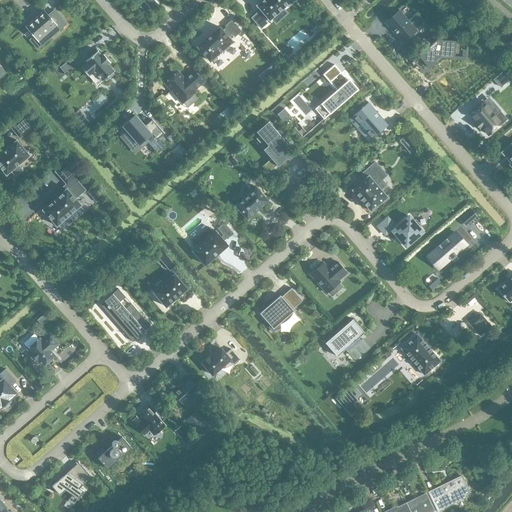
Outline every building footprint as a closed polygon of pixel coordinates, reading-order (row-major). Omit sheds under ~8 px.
[(157,0),(144,0),(139,4),(148,15),(161,4),(157,0)] [(258,12),(252,17),(261,28),(267,23),(265,21),(268,18),(269,20),(292,0),(262,0),(256,5),(261,10),(258,13),(258,12)] [(44,10),(26,26),(34,35),(38,40),(55,25),(59,30),(66,24),(54,10),(48,15),(44,10)] [(399,10),(385,22),(403,42),(416,30),(415,29),(424,21),(417,13),(408,20),(399,10)] [(220,27),(197,46),(210,61),(232,41),(228,37),(232,33),(234,36),(241,31),(231,20),(225,26),(227,27),(223,30),(220,27)] [(437,40),(418,55),(428,67),(442,56),(459,57),(460,41),(437,40)] [(81,66),(81,67),(89,76),(89,75),(95,71),(98,75),(97,75),(99,77),(100,77),(102,80),(102,81),(104,79),(106,81),(114,74),(113,72),(115,70),(114,70),(108,64),(110,62),(110,63),(111,62),(103,54),(102,56),(98,51),(98,50),(86,60),(86,61),(87,61),(87,62),(82,67),(81,66)] [(71,58),(60,67),(66,74),(77,65),(71,58)] [(334,64),(323,74),(330,82),(341,72),(334,64)] [(178,71),(165,83),(182,103),(195,91),(194,90),(204,81),(194,70),(184,79),(178,71)] [(349,79),(315,108),(324,118),(358,89),(349,79)] [(368,102),(352,115),(372,138),(388,125),(368,102)] [(483,102),(470,113),(476,121),(475,122),(480,129),(482,127),(488,134),(507,119),(500,111),(495,116),(483,102)] [(229,104),(218,113),(224,120),(235,110),(229,104)] [(285,106),(280,110),(287,119),(293,115),(285,106)] [(25,114),(10,127),(20,138),(35,125),(25,114)] [(130,115),(121,123),(127,130),(121,136),(130,145),(136,140),(142,146),(147,141),(158,153),(165,146),(158,139),(164,133),(152,119),(144,126),(135,115),(132,118),(130,115)] [(308,131),(300,121),(295,125),(303,135),(308,131)] [(271,125),(260,135),(268,145),(264,148),(272,157),(262,166),(268,172),(268,171),(278,163),(279,165),(288,158),(289,160),(295,155),(279,137),(281,135),(271,125)] [(407,134),(400,140),(405,145),(412,139),(407,134)] [(46,139),(41,144),(45,148),(43,150),(46,154),(48,152),(52,157),(58,153),(46,139)] [(0,166),(6,173),(5,174),(6,174),(7,174),(11,170),(15,175),(22,170),(18,164),(28,156),(29,156),(29,155),(29,154),(28,154),(17,141),(17,140),(16,141),(0,154),(0,166)] [(173,147),(178,156),(186,151),(181,143),(173,147)] [(511,143),(502,152),(511,163),(510,164),(511,166),(511,143)] [(66,189),(42,209),(57,226),(62,221),(66,226),(80,214),(75,209),(81,205),(75,198),(85,190),(75,177),(78,175),(67,161),(55,171),(66,184),(64,186),(66,189)] [(367,178),(352,189),(371,210),(387,197),(381,189),(386,185),(375,171),(379,167),(375,162),(363,173),(367,178)] [(256,187),(235,205),(247,219),(268,200),(256,187)] [(471,210),(461,220),(465,225),(476,216),(471,210)] [(409,216),(392,230),(406,247),(423,231),(409,216)] [(387,217),(378,226),(385,234),(394,226),(387,217)] [(206,238),(192,250),(205,265),(227,245),(223,240),(226,238),(227,238),(233,233),(224,223),(218,228),(224,235),(221,237),(215,230),(213,232),(209,227),(202,233),(206,238)] [(439,246),(433,252),(444,264),(450,258),(450,259),(455,254),(466,244),(455,232),(448,239),(447,238),(439,245),(439,246)] [(162,250),(157,255),(167,267),(172,262),(162,250)] [(323,262),(310,274),(327,293),(340,281),(338,280),(347,272),(337,261),(329,269),(323,262)] [(174,274),(153,292),(166,306),(187,288),(174,274)] [(511,275),(497,289),(509,302),(511,299),(511,275)] [(112,293),(104,300),(108,305),(107,306),(109,308),(110,307),(113,311),(110,314),(121,327),(124,324),(135,336),(132,340),(133,342),(137,338),(145,331),(144,329),(147,326),(136,314),(139,312),(132,304),(126,308),(120,301),(126,297),(118,288),(113,293),(112,293)] [(280,295),(259,313),(273,328),(294,310),(292,309),(302,300),(291,288),(281,296),(280,295)] [(479,313),(468,322),(480,336),(491,326),(479,313)] [(353,318),(325,342),(337,356),(364,332),(353,318)] [(417,334),(401,348),(424,375),(440,360),(417,334)] [(39,339),(28,349),(32,353),(30,354),(36,361),(38,360),(43,365),(54,356),(49,350),(52,347),(53,348),(57,344),(50,336),(42,342),(39,339)] [(362,339),(347,352),(355,361),(370,348),(362,339)] [(210,356),(202,363),(212,375),(230,359),(234,364),(240,359),(230,349),(225,353),(221,349),(211,358),(210,356)] [(252,365),(247,369),(254,377),(259,373),(252,365)] [(0,374),(4,379),(0,382),(0,406),(2,404),(3,405),(8,400),(7,400),(15,393),(9,386),(15,381),(6,370),(0,374)] [(189,379),(173,392),(184,404),(199,391),(189,379)] [(149,405),(137,415),(142,421),(137,426),(144,434),(149,430),(154,434),(165,425),(153,413),(155,411),(149,405)] [(194,412),(187,419),(199,433),(205,428),(199,422),(201,420),(194,412)] [(111,446),(98,458),(108,469),(132,448),(122,436),(118,439),(117,438),(115,438),(113,438),(110,441),(110,442),(110,444),(111,446)] [(67,472),(52,485),(60,495),(65,489),(78,499),(84,491),(80,488),(83,483),(87,477),(75,468),(70,474),(67,472)] [(462,476),(428,492),(437,510),(465,496),(465,497),(466,497),(467,497),(467,496),(468,495),(469,494),(469,493),(469,492),(469,491),(469,490),(469,489),(469,488),(468,488),(462,476)] [(425,493),(407,503),(411,511),(433,511),(434,511),(437,510),(428,492),(425,493)] [(0,511),(9,511),(8,511),(7,511),(5,509),(6,508),(0,501),(0,498),(0,511)] [(411,511),(407,503),(387,511),(411,511)]
